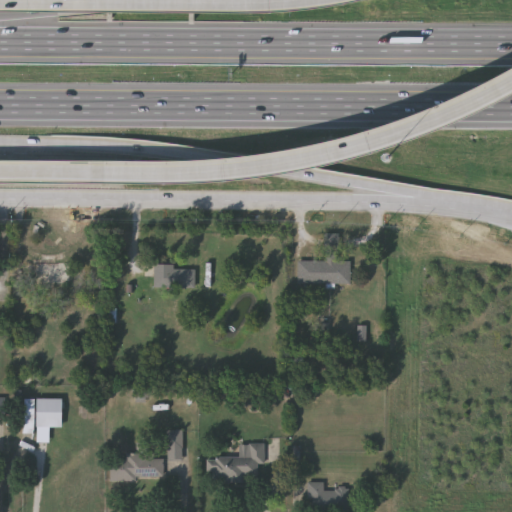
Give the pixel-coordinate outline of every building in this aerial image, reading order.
[(300,283),(300,259),(327,259),(327,234),(342,234),(342,259),(352,259),(352,283),(300,283)] [(72,262),(72,287),(38,287),(38,262),(72,262)] [(197,266),(197,288),(156,288),(156,266),(197,266)] [(36,400),(26,399),(25,434),(35,434),(36,400)] [(65,399),(65,427),(39,427),(39,399),(65,399)] [(184,459),(184,430),(168,430),(168,460),(184,459)] [(267,464),(260,464),(260,477),(248,477),(248,482),(218,483),(217,456),(241,456),(241,444),(266,443),(267,464)] [(165,456),(165,481),(112,481),(112,455),(165,456)] [(327,482),(327,488),(346,488),(346,507),(309,507),(309,482),(327,482)]
